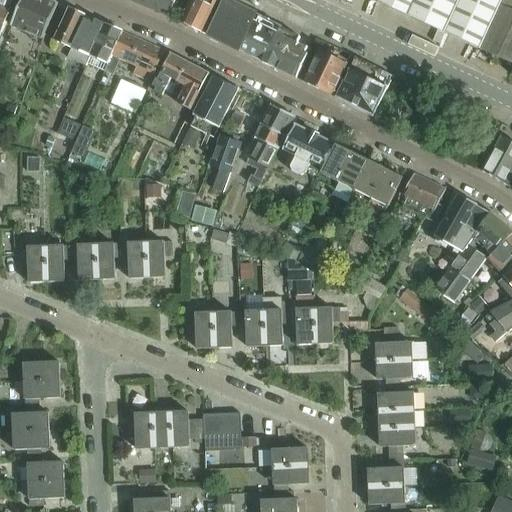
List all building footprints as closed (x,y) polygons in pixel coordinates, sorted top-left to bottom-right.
[(0,0),(0,7),(12,12),(16,0),(0,0)] [(44,40),(58,5),(46,0),(23,0),(12,27),(44,40)] [(183,17),(190,0),(127,0),(131,1),(130,2),(170,18),(173,11),(183,17)] [(206,36),(224,1),(221,0),(192,0),(181,23),(206,36)] [(408,17),(415,0),(380,0),(379,3),(408,17)] [(445,34),(460,0),(415,0),(408,17),(445,34)] [(501,6),(503,0),(460,0),(445,34),(481,50),(501,6)] [(511,64),(511,0),(503,0),(501,6),(481,50),(511,64)] [(296,49),(301,39),(227,2),(210,38),(297,80),(309,56),(296,49)] [(0,35),(2,37),(12,12),(0,7),(0,35)] [(73,50),(87,17),(69,9),(55,42),(73,50)] [(90,58),(105,25),(87,17),(73,50),(69,59),(87,67),(88,64),(90,58)] [(106,73),(123,33),(105,25),(90,58),(88,64),(106,73)] [(129,64),(139,40),(123,33),(106,73),(114,76),(121,60),(129,64)] [(140,78),(154,47),(139,40),(129,64),(137,68),(134,75),(140,78)] [(155,76),(166,53),(154,47),(140,78),(145,80),(148,73),(155,76)] [(333,97),(346,69),(348,66),(320,53),(305,84),(333,97)] [(192,111),(210,75),(171,56),(159,80),(157,80),(154,87),(158,89),(156,93),(164,97),(172,80),(188,87),(179,105),(192,111)] [(350,71),(336,100),(374,119),(392,82),(378,76),(354,64),(350,71)] [(219,129),(239,90),(215,78),(195,117),(196,118),(192,127),(199,131),(204,122),(219,129)] [(284,140),(295,117),(272,106),(261,128),(284,140)] [(13,122),(18,110),(10,107),(5,119),(13,122)] [(77,139),(82,127),(65,120),(59,135),(75,142),(77,139)] [(324,170),(336,146),(319,138),(320,137),(313,134),(312,135),(296,126),(284,151),(297,157),(292,168),(293,174),(301,177),(306,175),(312,165),(324,170)] [(277,154),(284,140),(261,128),(255,141),(277,154)] [(84,129),(78,144),(89,148),(95,134),(84,129)] [(224,194),(241,145),(222,138),(212,166),(221,169),(214,191),(224,194)] [(511,144),(503,139),(483,174),(511,190),(511,144)] [(259,189),(277,154),(255,141),(253,145),(257,147),(248,166),(258,171),(255,178),(252,176),(248,183),(259,189)] [(339,183),(354,154),(337,145),(336,146),(324,170),(318,182),(336,190),(339,183)] [(355,191),(370,162),(354,154),(339,183),(355,191)] [(41,174),(41,159),(29,159),(28,173),(41,174)] [(372,199),(387,170),(370,162),(355,191),(372,199)] [(389,208),(404,179),(387,170),(372,199),(389,208)] [(440,205),(446,191),(415,176),(404,196),(408,198),(402,209),(436,225),(445,207),(440,205)] [(147,187),(147,200),(162,200),(161,186),(147,187)] [(183,193),(177,216),(185,219),(190,220),(197,197),(183,193)] [(478,234),(491,215),(459,197),(436,238),(463,253),(464,254),(470,246),(478,234)] [(350,230),(361,206),(351,200),(338,224),(350,230)] [(213,228),(218,213),(198,207),(193,222),(213,228)] [(511,259),(511,231),(506,225),(491,215),(478,234),(490,243),(486,249),(502,269),(511,259)] [(224,218),(221,232),(236,235),(239,221),(224,218)] [(239,240),(229,237),(215,232),(212,240),(238,249),(239,246),(239,240)] [(116,281),(115,259),(123,259),(122,237),(114,237),(114,245),(97,246),(99,282),(116,281)] [(149,280),(148,244),(130,245),(130,237),(122,237),(123,259),(130,259),(131,280),(149,280)] [(166,279),(166,257),(173,257),(172,243),(148,244),(149,280),(166,279)] [(296,263),(300,256),(302,252),(287,244),(281,254),(296,263)] [(315,271),(324,252),(310,245),(300,264),(315,271)] [(97,246),(72,247),(72,261),(79,261),(80,283),(99,282),(97,246)] [(251,246),(239,246),(239,255),(251,255),(251,246)] [(471,283),(488,259),(470,246),(464,254),(463,253),(451,269),(471,283)] [(72,247),(47,248),(48,284),(66,283),(65,261),(72,261),(72,247)] [(48,284),(47,248),(21,249),(22,263),(29,263),(30,285),(48,284)] [(288,261),(289,282),(297,282),(298,296),(312,296),(312,281),(314,281),(314,273),(288,261)] [(254,266),(241,266),(241,279),(254,279),(254,266)] [(456,304),(471,283),(451,269),(437,290),(429,302),(435,306),(443,295),(456,304)] [(387,288),(366,277),(360,288),(380,300),(387,288)] [(408,292),(400,301),(426,322),(434,312),(408,292)] [(242,298),(242,309),(264,309),(264,298),(242,298)] [(316,346),(315,310),(297,311),(297,303),(290,304),(290,325),(298,325),(298,347),(316,346)] [(284,347),(283,325),(290,325),(290,304),(282,304),(283,311),(265,312),(266,348),(284,347)] [(511,331),(511,310),(508,305),(493,313),(493,314),(486,319),(497,333),(492,337),(497,344),(511,331)] [(216,350),(215,314),(213,314),(213,306),(196,307),(197,315),(189,315),(190,329),(197,329),(198,351),(216,350)] [(334,323),(342,323),(349,323),(348,309),(315,310),(316,346),(334,345),(334,323)] [(266,348),(265,312),(240,313),(241,327),(247,327),(248,349),(266,348)] [(234,349),(233,328),(241,327),(240,313),(215,314),(216,350),(234,349)] [(464,316),(456,327),(464,333),(472,322),(464,316)] [(475,342),(486,332),(480,325),(468,335),(475,342)] [(452,353),(463,341),(450,330),(440,343),(452,353)] [(414,363),(413,344),(399,345),(399,337),(385,338),(386,345),(377,345),(378,364),(414,363)] [(468,341),(461,348),(471,358),(478,352),(468,341)] [(61,382),(60,363),(38,364),(38,357),(24,358),(25,383),(61,382)] [(414,380),(414,363),(378,364),(378,381),(380,381),(380,389),(401,388),(401,380),(414,380)] [(62,399),(61,382),(25,383),(26,408),(40,408),(40,400),(62,399)] [(511,408),(511,386),(497,384),(494,406),(511,408)] [(416,413),(415,394),(401,395),(401,388),(380,389),(381,396),(379,396),(380,414),(416,413)] [(50,433),(49,414),(41,414),(40,408),(26,408),(26,415),(13,416),(14,434),(50,433)] [(472,412),(450,413),(451,427),(472,425),(472,412)] [(198,442),(197,422),(190,422),(189,413),(171,414),(172,450),(191,449),(190,442),(198,442)] [(416,431),(416,413),(380,414),(380,432),(416,431)] [(172,450),(171,414),(153,415),(155,450),(172,450)] [(155,450),(153,415),(136,415),(136,424),(129,424),(130,438),(137,437),(137,451),(155,450)] [(229,441),(228,415),(216,416),(217,441),(229,441)] [(242,440),(241,415),(228,415),(229,441),(242,440)] [(217,441),(216,416),(204,416),(204,421),(197,422),(198,442),(217,441)] [(417,447),(416,431),(380,432),(381,449),(390,448),(391,462),(405,462),(404,448),(417,447)] [(51,450),(50,433),(14,434),(15,452),(28,451),(28,459),(42,458),(42,450),(51,450)] [(480,454),(487,436),(478,433),(472,451),(480,454)] [(310,469),(309,450),(287,451),(287,443),(273,444),(274,470),(310,469)] [(493,475),(497,459),(471,453),(467,468),(493,475)] [(65,483),(64,464),(43,465),(42,458),(28,459),(29,484),(65,483)] [(406,487),(405,462),(391,462),(391,470),(369,471),(370,488),(406,487)] [(311,486),(310,469),(274,470),(275,494),(289,494),(289,487),(311,486)] [(155,472),(139,473),(139,484),(156,484),(155,472)] [(66,500),(65,483),(29,484),(30,509),(44,508),(44,501),(66,500)] [(406,511),(406,487),(370,488),(371,507),(392,506),(392,511),(406,511)] [(171,511),(171,493),(157,493),(157,501),(136,502),(135,511),(171,511)] [(298,511),(298,501),(289,501),(289,494),(275,494),(275,502),(262,502),(262,511),(298,511)] [(232,497),(218,498),(218,511),(235,511),(235,506),(232,506),(232,497)] [(511,511),(511,505),(499,499),(493,511),(511,511)]
